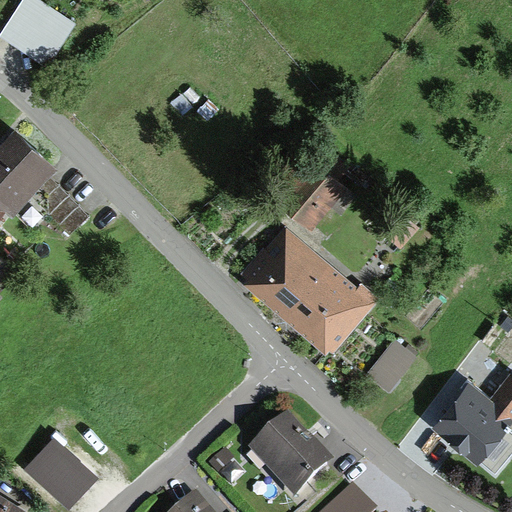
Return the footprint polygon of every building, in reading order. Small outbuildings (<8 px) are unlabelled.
[(40,0),(23,0),(0,35),(0,37),(48,69),(77,24),(40,0)] [(0,219),(7,209),(15,216),(31,198),(50,177),(56,170),(14,130),(0,144),(0,219)] [(314,228),(345,190),(306,157),(275,195),(314,228)] [(87,216),(50,177),(31,198),(66,236),(87,216)] [(384,226),(398,239),(413,222),(399,209),(384,226)] [(244,286),(326,355),(330,350),(335,354),(383,298),(362,280),(357,285),(284,223),(243,272),(250,279),(244,286)] [(0,293),(15,277),(0,263),(0,293)] [(480,341),(489,348),(502,332),(493,325),(480,341)] [(394,341),(368,374),(389,390),(415,357),(394,341)] [(469,379),(430,429),(478,466),(482,460),(495,470),(511,448),(511,433),(507,430),(511,423),(511,373),(494,398),(469,379)] [(246,446),(293,495),(333,456),(287,407),(246,446)] [(96,478),(54,439),(26,469),(67,508),(96,478)] [(218,469),(233,456),(225,447),(210,460),(218,469)] [(386,511),(384,510),(382,511),(370,511),(376,506),(353,482),(322,511),(386,511)] [(168,511),(217,511),(196,488),(168,511)] [(0,511),(32,511),(0,492),(0,511)]
